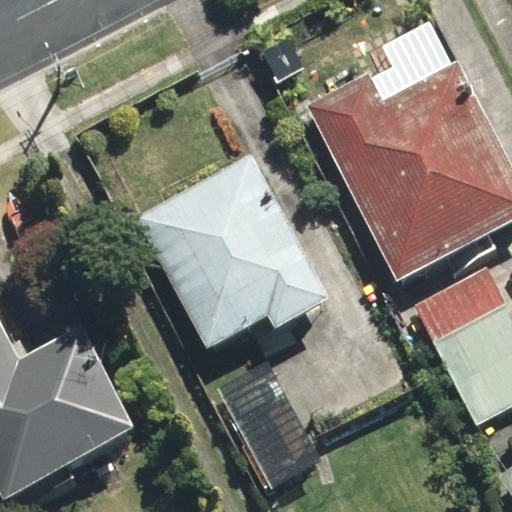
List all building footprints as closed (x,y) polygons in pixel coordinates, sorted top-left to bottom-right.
[(398,72),(307,117),(398,299),(511,242),(511,177),(460,72),(410,97),(398,72)] [(334,301),(252,156),(138,220),(220,365),(334,301)] [(441,350),(483,431),(511,416),(511,313),(511,314),(441,350)] [(0,508),(69,477),(69,476),(138,444),(88,337),(20,369),(0,326),(0,508)] [(274,363),(211,393),(246,465),(309,435),(274,363)] [(511,452),(492,465),(511,497),(511,452)]
